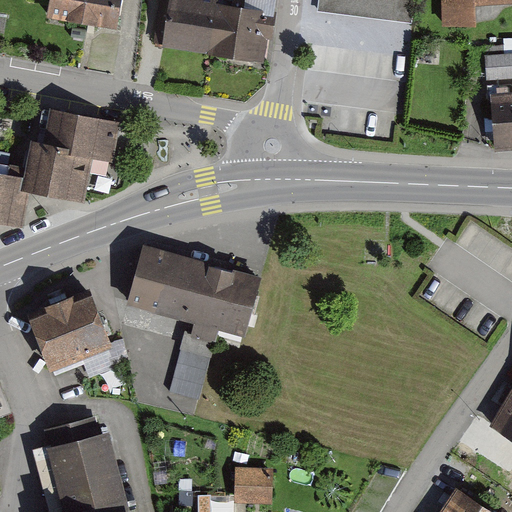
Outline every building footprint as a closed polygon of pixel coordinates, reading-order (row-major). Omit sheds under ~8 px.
[(50,0),(48,20),(119,31),(123,0),(50,0)] [(217,0),(169,0),(162,49),(209,56),(217,4),(217,0)] [(217,4),(209,56),(265,65),(269,40),(273,41),(279,0),(245,0),(244,8),(217,4)] [(319,0),(317,13),(413,25),(416,0),(319,0)] [(442,0),(443,28),(476,28),(476,7),(476,0),(442,0)] [(504,46),(485,47),(488,81),(511,79),(511,54),(505,55),(504,46)] [(511,151),(511,93),(491,96),(496,153),(511,151)] [(115,165),(122,123),(52,111),(45,145),(73,150),(72,157),(92,161),(115,165)] [(32,194),(84,204),(92,161),(72,157),(73,150),(45,145),(33,143),(26,179),(23,193),(32,194)] [(32,194),(23,193),(26,179),(0,174),(0,224),(25,229),(32,194)] [(261,280),(144,248),(127,307),(195,325),(193,333),(186,331),(170,392),(201,400),(220,331),(245,338),(261,280)] [(114,349),(91,290),(27,316),(51,375),(114,349)] [(511,393),(489,428),(511,442),(511,393)] [(129,511),(109,435),(49,451),(64,511),(129,511)] [(64,511),(49,451),(35,455),(50,511),(64,511)] [(235,468),(235,504),(274,505),(275,469),(235,468)] [(492,511),(456,489),(441,511),(492,511)]
